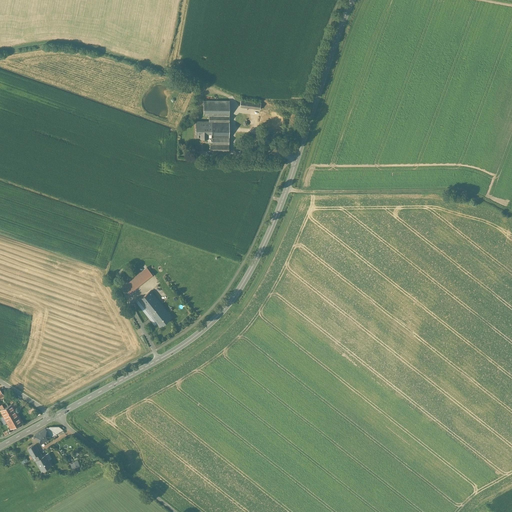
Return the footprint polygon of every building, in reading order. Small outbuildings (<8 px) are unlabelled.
[(261,103),(241,100),(240,107),(260,110),(261,103)] [(229,101),(204,101),(203,116),(209,116),(209,122),(209,137),(212,137),(212,144),(210,144),(210,152),(229,152),(229,101)] [(279,119),(269,119),(270,130),(280,129),(279,119)] [(209,122),(196,122),(196,137),(209,137),(209,122)] [(127,266),(118,273),(120,276),(129,269),(127,266)] [(140,273),(124,286),(129,292),(145,280),(140,273)] [(163,308),(150,291),(139,300),(153,316),(163,308)] [(163,308),(153,316),(160,326),(171,317),(163,308)] [(11,404),(0,411),(11,429),(22,423),(11,404)] [(47,427),(45,429),(50,437),(63,430),(59,426),(50,426),(48,428),(47,427)] [(45,429),(36,434),(41,443),(50,438),(50,437),(48,435),(46,432),(45,429)] [(40,455),(34,445),(28,448),(35,460),(36,460),(42,456),(41,454),(40,455)] [(42,456),(36,460),(42,470),(51,465),(45,455),(45,454),(42,456)] [(77,460),(72,462),(75,469),(80,467),(77,460)]
